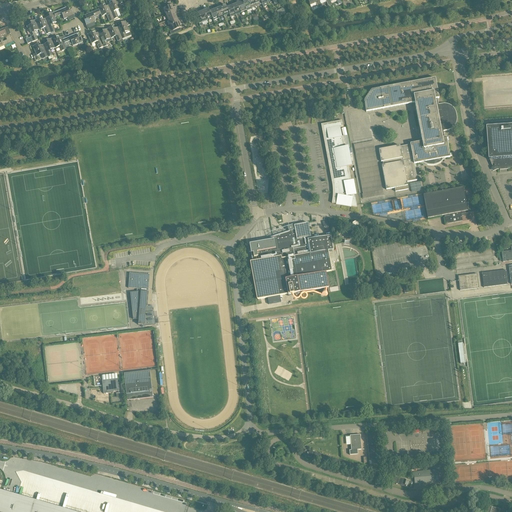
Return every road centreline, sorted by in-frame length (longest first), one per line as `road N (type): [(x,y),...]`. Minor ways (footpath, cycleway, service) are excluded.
road 1 (tertiary): [(253,511),(0,447)]
road 2 (unclassified): [(251,426),(511,415)]
road 3 (unclassified): [(251,426),(194,437),(0,383)]
road 4 (unclassified): [(506,223),(477,235),(306,209),(257,213)]
road 5 (residential): [(0,127),(233,89)]
road 6 (residential): [(233,89),(451,50)]
road 7 (unclassified): [(251,426),(231,245)]
road 8 (unclassified): [(506,223),(473,140),(455,59)]
road 9 (unclassified): [(257,213),(233,89)]
